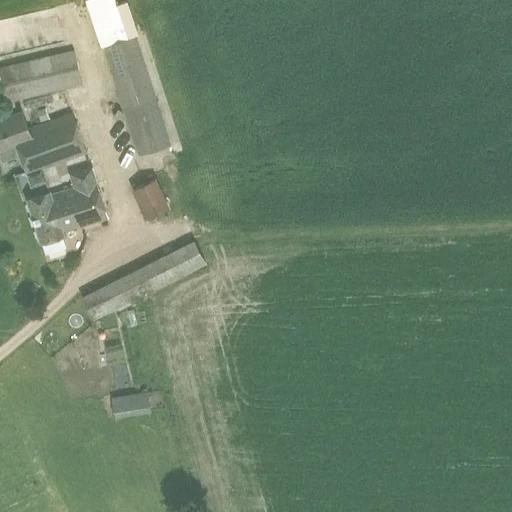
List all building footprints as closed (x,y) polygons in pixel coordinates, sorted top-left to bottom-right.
[(115,0),(90,0),(104,42),(126,35),(115,0)] [(171,142),(136,35),(103,45),(137,153),(171,142)] [(0,70),(7,100),(82,82),(75,50),(0,67),(0,70)] [(0,117),(0,151),(3,159),(21,153),(27,171),(86,150),(72,111),(28,127),(22,109),(0,117)] [(51,193),(50,190),(27,198),(42,243),(66,236),(64,231),(109,216),(93,167),(71,174),(75,185),(51,193)] [(158,180),(133,189),(145,218),(169,206),(158,180)] [(210,269),(195,238),(140,267),(147,292),(152,289),(157,295),(210,269)] [(93,319),(147,292),(140,267),(80,297),(93,319)] [(115,418),(151,412),(148,391),(111,397),(115,418)]
